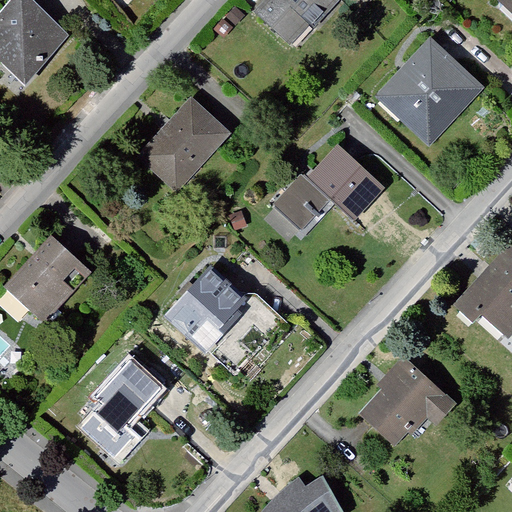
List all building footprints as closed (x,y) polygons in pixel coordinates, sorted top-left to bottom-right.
[(9,0),(0,10),(0,66),(21,86),(68,37),(29,0),(9,0)] [(333,0),(261,0),(250,12),(288,50),(336,3),(333,0)] [(377,0),(338,0),(336,3),(360,24),(379,2),(377,0)] [(511,0),(495,0),(511,16),(511,0)] [(221,23),(211,34),(222,43),(231,31),(221,23)] [(429,39),(372,97),(427,150),(483,92),(429,39)] [(134,157),(173,194),(228,135),(189,98),(134,157)] [(268,210),(296,235),(328,198),(353,220),(380,189),(338,152),(313,181),(302,172),(268,210)] [(232,236),(244,233),(240,216),(227,220),(232,236)] [(50,239),(3,293),(40,325),(87,271),(50,239)] [(511,249),(506,244),(451,306),(473,325),(480,317),(506,340),(511,333),(511,249)] [(206,268),(163,319),(205,354),(226,329),(248,303),(206,268)] [(103,404),(79,430),(114,463),(137,437),(124,425),(156,389),(128,364),(97,399),(103,404)] [(402,365),(356,419),(397,453),(443,400),(402,365)] [(341,511),(322,474),(306,488),(296,478),(269,500),(261,511),(341,511)]
